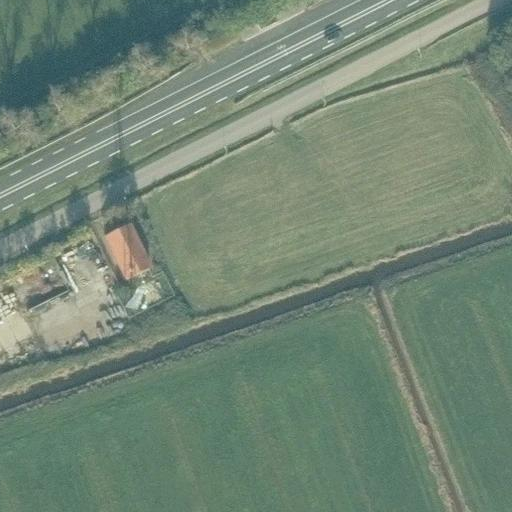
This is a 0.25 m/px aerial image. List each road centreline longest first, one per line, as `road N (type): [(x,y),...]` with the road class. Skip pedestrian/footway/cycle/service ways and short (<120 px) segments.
road 1 (unclassified): [(0,250),(500,0)]
road 2 (primary): [(0,197),(393,0)]
